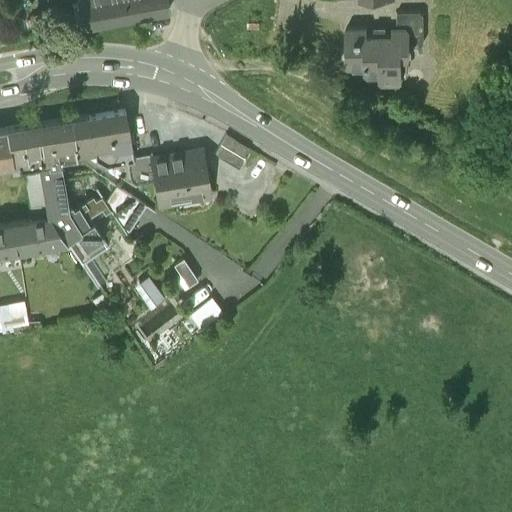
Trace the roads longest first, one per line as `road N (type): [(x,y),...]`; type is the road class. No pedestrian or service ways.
road 1 (secondary): [(170,78),(511,273)]
road 2 (secondary): [(0,76),(83,64),(170,78)]
